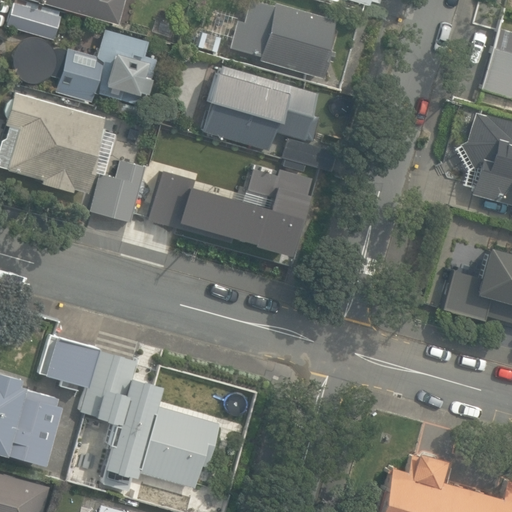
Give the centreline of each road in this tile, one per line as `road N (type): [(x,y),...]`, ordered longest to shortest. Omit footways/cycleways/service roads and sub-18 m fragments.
road 1 (residential): [(433,0),(340,347)]
road 2 (residential): [(0,248),(340,347)]
road 3 (residential): [(340,347),(511,396)]
road 4 (residential): [(340,347),(295,511)]
